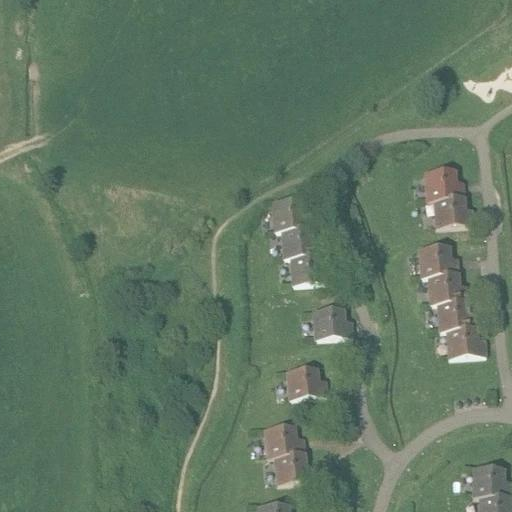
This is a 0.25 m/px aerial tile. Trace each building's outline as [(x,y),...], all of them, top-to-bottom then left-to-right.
[(425,208),(432,207),(465,206),(464,189),(464,186),(456,187),(455,174),(423,178),(425,208)] [(272,237),(280,237),(313,236),(312,220),(312,217),(304,217),(304,208),(304,205),(270,206),(272,237)] [(465,206),(432,207),(434,234),(473,232),(472,218),(472,214),(465,214),(465,206)] [(281,264),(288,264),(321,263),(320,249),(320,245),(313,245),(313,236),(280,237),(281,264)] [(419,284),(426,283),(459,281),(458,266),(458,263),(451,263),(450,251),(417,254),(419,284)] [(321,263),(288,264),(290,291),(329,289),(329,275),(329,272),(322,272),(321,263)] [(428,311),(435,310),(468,308),(467,294),(467,290),(460,291),(459,281),(426,283),(428,311)] [(437,338),(445,337),(477,336),(476,321),(476,317),(469,318),(468,308),(435,310),(437,338)] [(344,314),(311,315),(313,346),(352,344),(352,330),(351,326),(345,326),(344,314)] [(477,336),(445,337),(447,364),(486,361),(485,349),(485,344),(478,345),(477,336)] [(319,385),(318,373),(285,375),(287,406),(326,403),(325,388),(325,385),(319,385)] [(266,465),(273,465),(305,463),(304,447),(304,442),(296,443),(295,431),(263,433),(266,465)] [(305,463),(273,465),(275,491),(314,488),(313,473),(313,470),(306,471),(305,463)] [(471,502),(478,502),(510,503),(511,490),(511,487),(504,486),(505,473),(472,472),(471,502)] [(510,511),(510,503),(478,502),(477,511),(510,511)]
